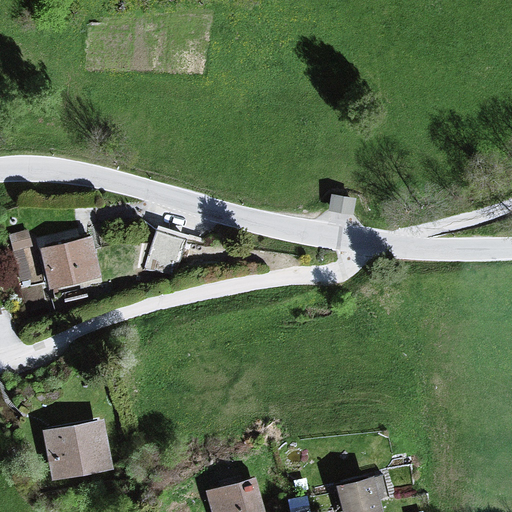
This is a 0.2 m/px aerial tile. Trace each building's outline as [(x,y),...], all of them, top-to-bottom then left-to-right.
[(357,203),(332,198),(329,213),(354,218),(357,203)] [(158,220),(145,262),(173,271),(186,229),(158,220)] [(9,230),(22,278),(45,272),(32,223),(9,230)] [(93,239),(41,251),(50,292),(102,280),(93,239)] [(101,421),(40,431),(49,482),(109,471),(101,421)] [(380,511),(374,478),(336,486),(341,511),(380,511)] [(263,511),(255,479),(203,492),(208,511),(263,511)]
